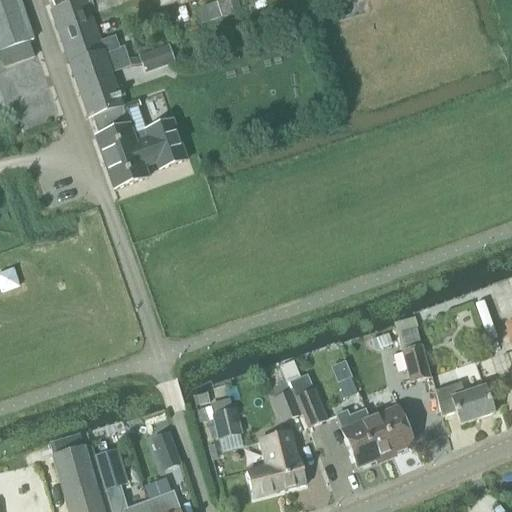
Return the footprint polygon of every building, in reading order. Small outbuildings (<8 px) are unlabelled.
[(0,0),(0,61),(3,71),(34,61),(28,44),(32,43),(17,0),(0,0)] [(50,12),(88,121),(92,120),(98,138),(94,140),(113,193),(147,181),(143,169),(156,165),(159,172),(185,163),(171,123),(145,133),(148,140),(134,145),(128,128),(123,114),(139,108),(138,103),(122,109),(110,75),(129,68),(123,49),(119,51),(115,39),(101,44),(85,0),(50,0),(51,3),(58,1),(61,8),(50,12)] [(229,0),(204,7),(208,23),(233,16),(229,0)] [(167,46),(137,57),(144,76),(174,65),(167,46)] [(12,270),(0,274),(0,295),(19,289),(12,270)] [(417,330),(395,335),(409,387),(430,381),(417,330)] [(387,336),(369,343),(373,354),(391,347),(387,336)] [(344,364),(330,370),(332,374),(346,368),(344,364)] [(308,378),(289,385),(292,393),(295,400),(302,417),(308,431),(327,423),(314,392),(308,378)] [(278,388),(270,391),(274,401),(271,402),(282,426),(302,417),(295,400),(292,393),(289,385),(288,384),(278,388)] [(464,395),(461,386),(435,394),(443,419),(455,415),(459,428),(493,417),(484,389),(464,395)] [(209,407),(213,422),(218,440),(237,435),(229,402),(209,407)] [(369,421),(385,460),(413,448),(397,409),(369,421)] [(347,412),(335,418),(341,432),(357,472),(385,460),(369,421),(364,411),(349,418),(347,412)] [(261,439),(268,468),(246,474),(253,501),(305,488),(298,460),(293,462),(286,433),(261,439)] [(167,435),(151,441),(163,473),(179,467),(167,435)] [(101,511),(80,437),(49,446),(68,511),(101,511)] [(110,454),(93,459),(103,493),(120,488),(110,454)] [(172,495),(127,511),(178,511),(176,505),(172,495)]
